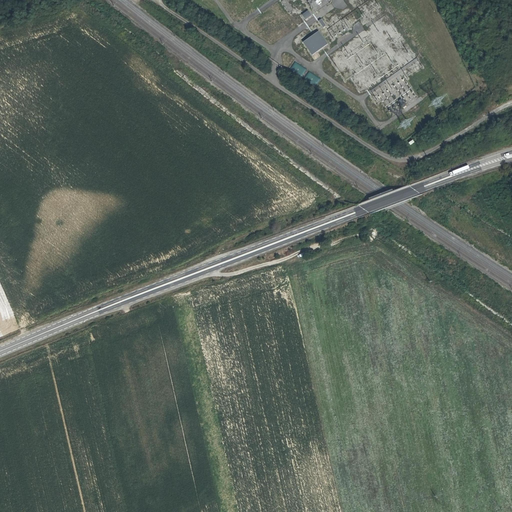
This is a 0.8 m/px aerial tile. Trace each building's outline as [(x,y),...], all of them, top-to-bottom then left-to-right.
[(329,0),(315,0),(310,3),(315,10),(330,0),(329,0)] [(308,9),(301,14),(305,19),(311,15),(308,9)] [(321,18),(317,20),(322,27),(326,25),(321,18)] [(318,30),(302,41),(312,54),(327,43),(318,30)] [(293,62),(290,71),(303,75),(306,66),(293,62)] [(308,71),(304,80),(316,86),(320,78),(308,71)]
